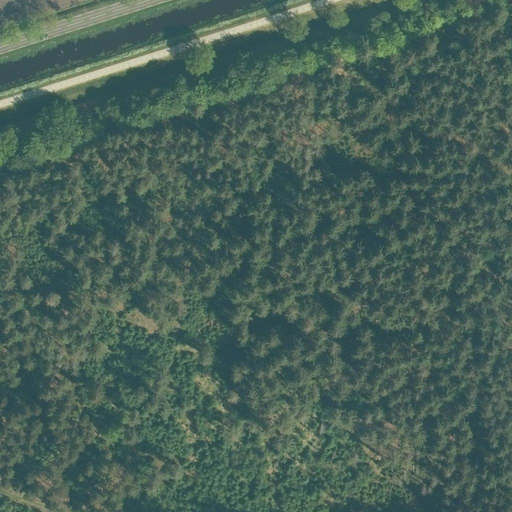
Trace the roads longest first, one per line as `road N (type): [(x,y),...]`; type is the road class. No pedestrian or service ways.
road 1 (unclassified): [(328,0),(0,103)]
road 2 (primary): [(0,47),(149,0)]
